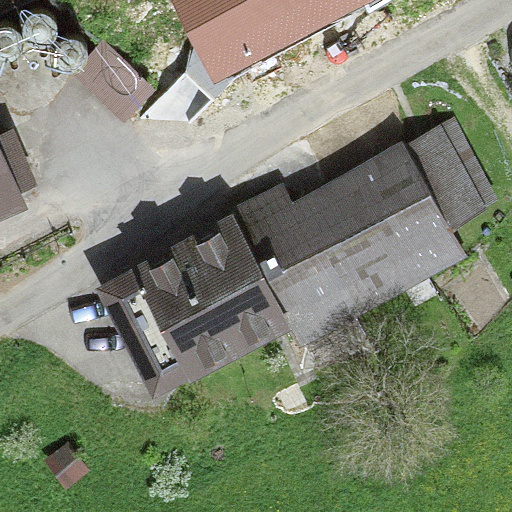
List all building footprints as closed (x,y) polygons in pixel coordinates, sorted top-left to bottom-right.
[(120,0),(94,0),(100,10),(120,0)] [(241,42),(248,55),(350,0),(169,0),(186,30),(210,18),(226,50),(241,42)] [(125,123),(155,89),(104,44),(74,78),(125,123)] [(293,204),(283,184),(227,210),(230,217),(233,216),(293,332),(301,346),(467,257),(453,233),(498,200),(454,117),(405,145),(403,142),(293,204)] [(0,222),(27,211),(0,144),(0,222)] [(97,290),(154,400),(190,381),(192,385),(293,332),(233,216),(230,217),(97,290)] [(90,471),(70,442),(44,460),(65,489),(90,471)]
